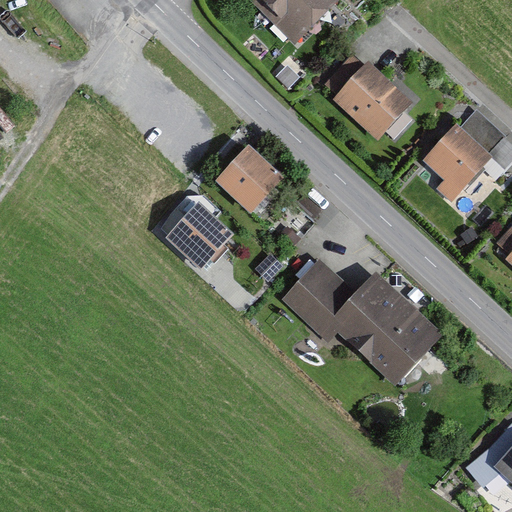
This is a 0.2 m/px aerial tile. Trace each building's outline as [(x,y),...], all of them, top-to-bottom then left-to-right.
[(317,8),(321,12),(332,0),(259,0),(279,19),(282,16),(296,30),(317,8)] [(376,133),(404,104),(352,58),(327,86),(376,133)] [(459,189),(486,159),(456,132),(429,162),(459,189)] [(249,152),(220,183),(250,211),(279,180),(249,152)] [(170,240),(200,267),(229,237),(193,204),(182,217),(187,222),(170,240)] [(511,257),(511,229),(498,245),(511,257)] [(339,324),(398,377),(435,337),(376,282),(354,306),(317,272),(292,300),(329,335),(339,324)] [(511,428),(492,450),(471,468),(484,484),(502,469),(511,477),(511,428)]
